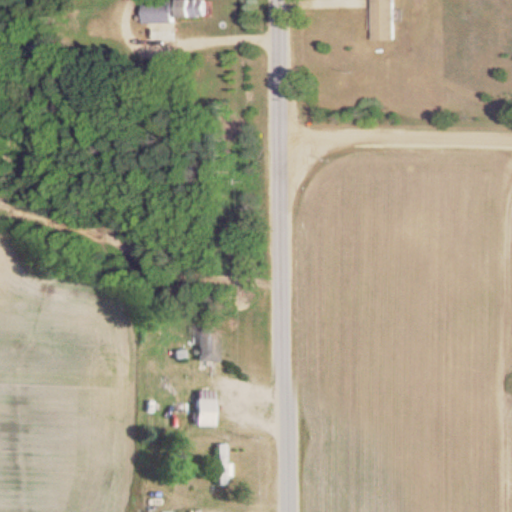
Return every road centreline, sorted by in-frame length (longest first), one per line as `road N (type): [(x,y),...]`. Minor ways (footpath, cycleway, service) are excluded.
road 1 (tertiary): [(266,0),(274,511)]
road 2 (residential): [(511,127),(267,119)]
